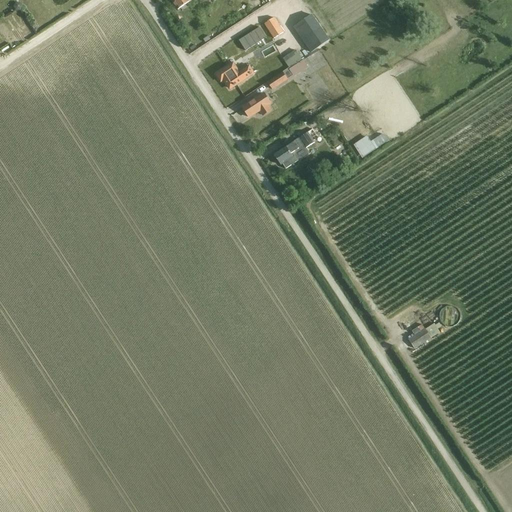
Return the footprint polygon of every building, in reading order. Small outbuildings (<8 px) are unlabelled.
[(172,0),(179,10),(192,0),(172,0)] [(275,39),(284,33),(275,18),(265,24),(275,39)] [(319,50),(313,41),(287,58),(296,72),(306,65),(303,60),(319,50)] [(230,88),(253,73),(249,67),(239,73),(234,64),(217,75),(221,81),(224,79),(230,88)] [(268,82),(273,90),(288,80),(283,73),(268,82)] [(249,117),(260,110),(264,116),(271,111),(268,105),(270,104),(264,94),(243,107),(249,117)] [(274,155),(280,164),(282,163),(285,168),(297,160),(292,152),(303,145),(305,148),(313,142),(307,133),(274,155)] [(368,137),(354,146),(358,153),(367,148),(370,153),(375,150),(368,137)] [(424,313),(424,299),(413,300),(414,313),(424,313)] [(439,315),(439,320),(442,325),(446,328),(451,328),(456,326),(459,323),(460,319),(460,315),(458,311),(455,308),(450,307),(445,308),(441,311),(439,315)] [(425,329),(409,340),(414,349),(440,333),(434,324),(426,330),(425,329)]
